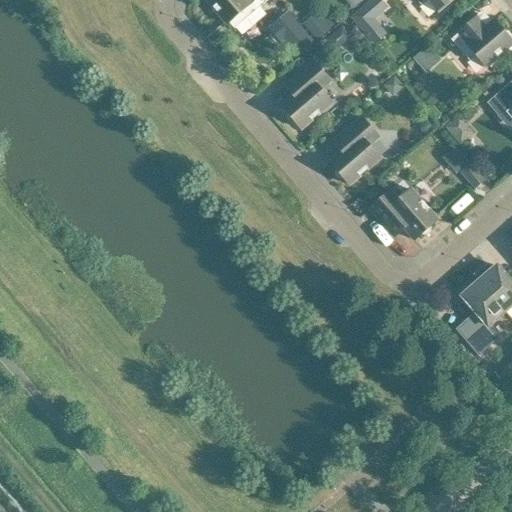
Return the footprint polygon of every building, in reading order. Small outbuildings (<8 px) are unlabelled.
[(269,0),(205,0),(227,25),(229,24),(235,30),(269,0)] [(344,0),(353,11),(365,0),(344,0)] [(388,10),(378,0),(375,0),(352,20),(362,30),(388,10)] [(415,0),(421,6),(428,0),(438,12),(452,0),(415,0)] [(315,43),(301,27),(289,13),(273,27),(285,41),(299,57),(315,43)] [(320,18),(316,13),(303,25),(317,41),(331,30),(330,29),(334,26),(324,14),(320,18)] [(477,18),(451,41),(469,62),(475,56),(486,68),(511,45),(511,43),(511,42),(511,37),(508,33),(503,32),(493,22),(486,28),(477,18)] [(351,37),(342,27),(326,41),(335,52),(351,37)] [(299,92),(293,97),(281,107),(287,114),(287,119),(290,123),(296,124),(301,130),(332,104),(320,91),(330,83),(313,63),(291,82),(299,92)] [(396,94),(404,87),(395,77),(384,86),(390,94),(396,94)] [(511,82),(487,104),(499,117),(510,107),(511,109),(511,82)] [(474,133),(458,115),(444,127),(460,145),(474,133)] [(347,148),(341,153),(330,163),(335,170),(335,175),(338,179),(344,179),(349,186),(380,160),(368,147),(378,138),(361,118),(339,138),(347,148)] [(471,165),(461,174),(474,190),(484,181),(471,165)] [(431,227),(437,221),(411,191),(398,202),(390,192),(370,210),(389,232),(399,223),(414,241),(421,235),(426,236),(430,232),(431,227)] [(511,284),(497,267),(492,271),(488,266),(476,277),(474,275),(473,275),(505,312),(511,306),(511,284)] [(488,327),(505,312),(473,275),(473,276),(475,278),(462,288),(467,293),(462,297),(482,321),(472,329),(488,348),(499,340),(488,327)]
